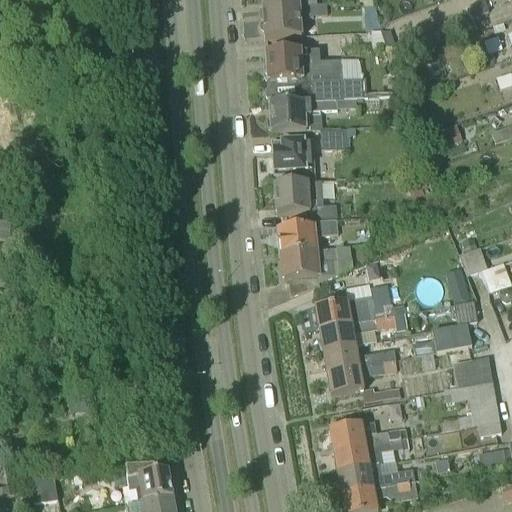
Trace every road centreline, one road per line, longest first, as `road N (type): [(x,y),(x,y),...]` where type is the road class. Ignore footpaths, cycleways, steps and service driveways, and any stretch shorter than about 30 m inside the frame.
road 1 (unclassified): [(285,511),(258,367),(219,0)]
road 2 (secondary): [(167,0),(205,384),(227,511)]
road 3 (unclassified): [(141,0),(182,415),(200,511)]
road 4 (secondary): [(251,511),(219,317),(193,0)]
